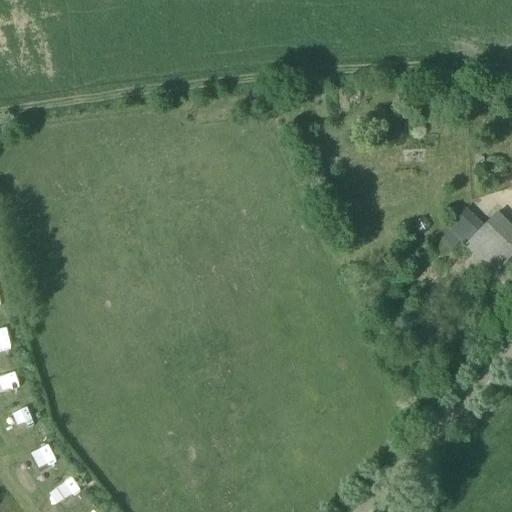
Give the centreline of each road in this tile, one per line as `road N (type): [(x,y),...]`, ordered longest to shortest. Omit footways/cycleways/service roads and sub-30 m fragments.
road 1 (track): [(511,71),(426,67),(128,93),(0,114)]
road 2 (unclassified): [(348,511),(511,337)]
